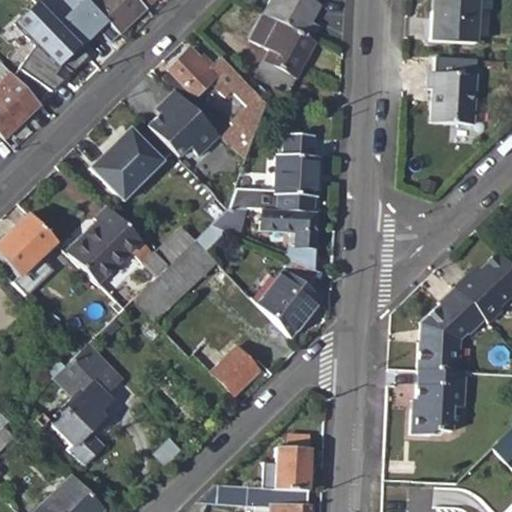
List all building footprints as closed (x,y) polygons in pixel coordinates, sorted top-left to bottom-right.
[(91,61),(115,39),(76,0),(70,0),(51,19),(91,61)] [(84,0),(118,35),(145,9),(136,0),(84,0)] [(269,0),(262,15),(311,41),(318,26),(310,22),(320,5),(316,3),(317,0),(269,0)] [(435,0),(435,12),(430,12),(429,42),(473,44),(475,9),(491,9),(490,0),(435,0)] [(311,41),(262,15),(260,14),(247,39),(268,50),(253,79),(285,96),(313,42),(311,41)] [(204,65),(199,60),(188,49),(159,78),(174,92),(185,103),(208,83),(223,99),(229,92),(249,112),(260,100),(218,57),(212,64),(208,60),(204,65)] [(199,60),(204,65),(208,60),(203,56),(199,60)] [(0,82),(9,74),(0,64),(0,82)] [(471,125),(473,75),(428,73),(426,90),(431,90),(429,123),(471,125)] [(0,136),(3,139),(39,104),(9,74),(0,82),(0,136)] [(185,103),(174,92),(161,105),(165,110),(146,129),(176,160),(190,146),(199,154),(218,136),(185,103)] [(244,160),(251,141),(234,124),(221,137),(225,142),(233,149),(244,160)] [(108,148),(112,152),(130,133),(127,130),(108,148)] [(121,202),(160,162),(130,133),(112,152),(108,148),(88,169),(121,202)] [(312,157),(313,135),(282,134),(281,155),(274,154),(272,191),(233,189),(226,209),(242,210),(258,211),(313,213),(314,198),(316,198),(318,157),(312,157)] [(416,187),(433,193),(436,183),(420,177),(416,187)] [(165,268),(151,253),(104,206),(92,219),(96,223),(65,253),(97,285),(130,253),(155,278),(156,278),(165,268)] [(238,240),(242,210),(226,209),(208,227),(238,240)] [(312,271),(315,213),(313,213),(258,211),(257,231),(286,233),(292,233),(292,248),(287,246),(282,258),(288,261),(312,271)] [(0,262),(16,280),(55,243),(26,214),(0,239),(0,262)] [(193,242),(193,241),(179,226),(151,253),(165,268),(168,265),(193,242)] [(219,269),(231,258),(204,230),(193,241),(193,242),(215,265),(219,269)] [(168,265),(191,288),(215,265),(193,242),(168,265)] [(497,310),(511,295),(511,271),(495,253),(469,278),(466,276),(452,288),(483,322),(486,325),(500,312),(497,310)] [(312,271),(288,261),(282,269),(308,290),(320,275),(312,271)] [(177,300),(191,288),(168,265),(165,268),(156,278),(177,300)] [(290,339),(320,299),(308,290),(282,269),(255,305),(290,339)] [(132,301),(153,323),(177,300),(156,278),(155,278),(132,301)] [(437,307),(418,324),(415,371),(463,373),(464,341),(483,322),(452,288),(435,305),(437,307)] [(159,330),(188,360),(192,355),(197,349),(169,320),(159,330)] [(98,414),(112,402),(107,398),(123,381),(110,368),(87,344),(79,352),(51,379),(72,400),(47,423),(70,447),(66,450),(82,466),(101,446),(87,433),(102,418),(98,414)] [(232,396),(258,370),(235,346),(208,372),(232,396)] [(461,408),(463,373),(415,371),(414,401),(413,410),(409,410),(408,435),(429,437),(429,432),(449,433),(450,407),(461,408)] [(29,423),(36,430),(43,423),(36,416),(29,423)] [(511,422),(509,426),(511,427),(490,448),(505,464),(511,457),(511,422)] [(0,449),(13,437),(3,427),(0,429),(0,449)] [(306,491),(308,450),(273,448),(273,463),(260,463),(259,488),(305,491),(306,491)] [(101,511),(103,510),(70,475),(30,511),(101,511)] [(305,491),(259,488),(238,487),(237,506),(254,507),(253,511),(309,511),(310,507),(304,507),(305,491)]
